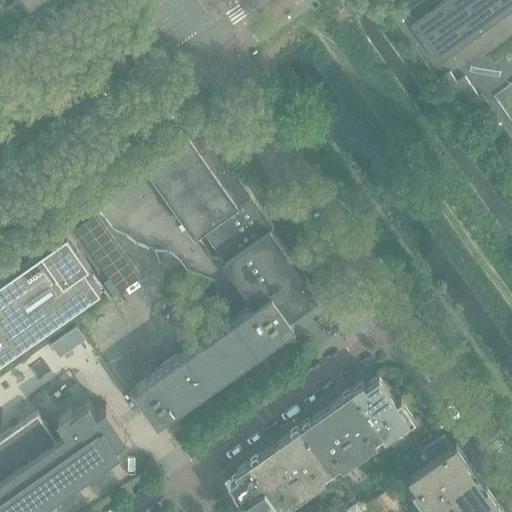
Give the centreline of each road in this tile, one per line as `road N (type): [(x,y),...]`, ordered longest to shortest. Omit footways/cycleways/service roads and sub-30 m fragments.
road 1 (residential): [(403,319),(208,35)]
road 2 (residential): [(403,319),(187,472)]
road 3 (residential): [(0,180),(208,35)]
road 4 (residential): [(153,0),(0,115)]
road 5 (residential): [(511,472),(403,319)]
